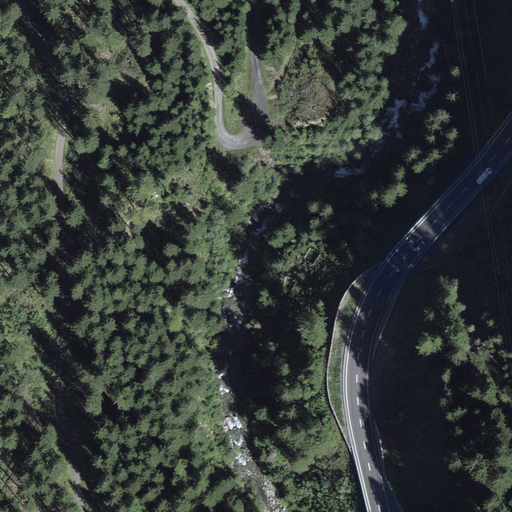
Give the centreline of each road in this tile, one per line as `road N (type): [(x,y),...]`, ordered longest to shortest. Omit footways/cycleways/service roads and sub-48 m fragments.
road 1 (track): [(19,0),(65,97),(59,391),(85,511)]
road 2 (primary): [(380,511),(356,380),(368,316),(402,258),(511,135)]
road 3 (track): [(250,0),(260,110),(253,133),(235,143),(219,130),(216,70),(180,0)]
